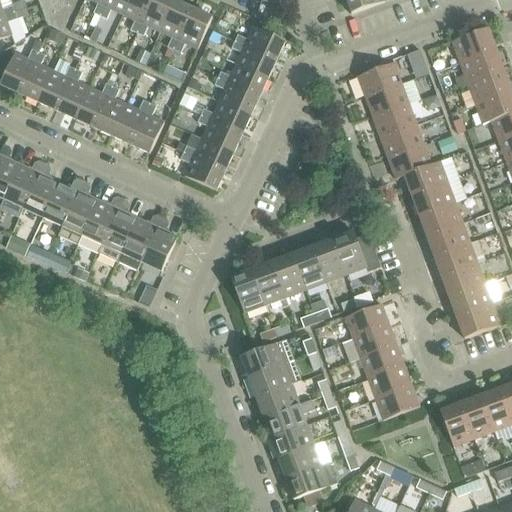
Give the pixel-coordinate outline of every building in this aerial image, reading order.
[(0,0),(0,19),(13,15),(11,8),(11,7),(8,0),(0,0)] [(93,17),(99,20),(107,0),(84,0),(84,1),(97,7),(93,17)] [(111,13),(122,19),(130,0),(107,0),(99,20),(106,23),(111,13)] [(130,34),(136,37),(153,0),(130,0),(122,19),(134,24),(130,34)] [(148,30),(159,36),(174,4),(164,0),(153,0),(136,37),(143,40),(148,30)] [(384,5),(382,0),(344,0),(351,17),(384,5)] [(23,3),(11,7),(11,8),(13,15),(25,11),(25,10),(23,3)] [(173,54),(192,13),(174,4),(159,36),(171,41),(167,51),(173,54)] [(25,11),(13,15),(16,22),(27,18),(25,11)] [(211,22),(192,13),(173,54),(180,57),(185,47),(197,53),(211,22)] [(16,22),(13,15),(0,19),(0,42),(12,38),(7,25),(16,22)] [(237,38),(234,45),(276,64),(285,45),(253,31),(247,43),(237,38)] [(51,34),(47,41),(61,48),(65,38),(52,32),(51,34)] [(94,32),(89,43),(95,46),(100,35),(94,32)] [(452,45),(460,66),(496,53),(488,32),(452,45)] [(34,48),(40,51),(42,46),(36,43),(34,48)] [(241,56),(236,68),(268,82),(276,64),(234,45),(231,52),(241,56)] [(90,50),(85,59),(96,63),(100,55),(90,50)] [(141,52),(135,63),(145,68),(150,56),(141,52)] [(0,88),(19,97),(38,56),(32,53),(27,63),(14,57),(0,88)] [(205,53),(202,59),(212,64),(215,57),(205,53)] [(461,67),(468,87),(504,73),(503,72),(496,53),(460,66),(461,67)] [(19,97),(37,105),(52,74),(41,69),(45,59),(38,56),(19,97)] [(167,67),(163,76),(182,85),(186,76),(167,67)] [(358,81),(366,102),(402,88),(402,87),(394,67),(358,81)] [(221,76),(218,82),(260,101),(268,82),(236,68),(230,80),(221,76)] [(129,69),(126,77),(139,82),(142,75),(129,69)] [(37,105),(56,114),(75,73),(69,70),(64,80),(52,74),(37,105)] [(426,70),(415,74),(418,82),(429,78),(426,70)] [(56,114),(75,123),(90,92),(78,86),(82,76),(75,73),(56,114)] [(468,87),(475,107),(511,94),(511,93),(504,73),(468,87)] [(109,82),(115,85),(118,78),(112,75),(109,82)] [(192,82),(188,90),(198,94),(202,87),(192,82)] [(224,94),(219,105),(251,120),(260,101),(218,82),(214,89),(224,94)] [(366,102),(373,122),(410,108),(421,104),(413,84),(402,88),(366,102)] [(75,123),(93,131),(112,90),(106,87),(102,97),(90,92),(75,123)] [(93,131),(112,140),(126,108),(115,103),(119,93),(112,90),(93,131)] [(483,128),(491,125),(491,124),(511,115),(511,95),(511,94),(475,107),(483,128)] [(184,96),(179,107),(180,108),(192,113),(197,102),(185,96),(184,96)] [(112,140),(131,148),(150,107),(143,104),(139,114),(126,108),(112,140)] [(204,113),(201,119),(243,138),(251,120),(219,105),(213,117),(204,113)] [(156,111),(150,107),(131,148),(150,157),(164,126),(152,120),(156,111)] [(381,142),(417,129),(416,127),(410,108),(373,122),(381,142)] [(491,125),(498,144),(511,139),(511,115),(491,124),(491,125)] [(207,131),(203,141),(235,156),(243,138),(201,119),(198,126),(207,131)] [(454,125),(458,136),(466,133),(462,122),(454,125)] [(388,162),(388,163),(425,149),(424,147),(417,129),(381,142),(388,162)] [(498,145),(506,165),(511,162),(511,139),(498,144),(498,145)] [(187,150),(185,156),(226,175),(235,156),(203,141),(197,154),(187,150)] [(0,200),(3,202),(19,166),(8,161),(11,155),(10,151),(4,148),(0,155),(0,200)] [(396,183),(405,180),(433,170),(432,168),(432,167),(425,149),(388,163),(396,183)] [(217,195),(226,175),(185,156),(181,163),(191,168),(185,180),(217,195)] [(156,158),(152,166),(153,167),(161,170),(164,161),(157,158),(156,158)] [(412,199),(413,201),(456,185),(455,181),(448,163),(441,165),(432,168),(433,170),(405,180),(412,199)] [(20,214),(21,215),(44,166),(40,165),(35,167),(32,172),(19,166),(3,202),(21,211),(20,214)] [(26,213),(43,221),(59,185),(47,180),(50,174),(49,169),(44,166),(21,215),(24,216),(26,213)] [(58,233),(60,234),(83,185),(79,183),(74,185),(71,191),(59,185),(43,221),(60,229),(58,233)] [(78,247),(82,239),(98,204),(87,199),(89,193),(88,187),(83,185),(60,234),(58,237),(78,247)] [(420,219),(420,221),(456,207),(455,205),(455,204),(462,201),(456,185),(413,201),(420,219)] [(97,251),(99,252),(122,203),(117,201),(113,203),(110,210),(98,204),(82,239),(99,247),(97,251)] [(118,265),(121,258),(137,222),(125,217),(128,211),(127,206),(122,203),(99,252),(102,253),(100,257),(118,265)] [(463,225),(456,207),(420,221),(427,240),(428,241),(464,227),(463,225)] [(136,270),(138,271),(162,222),(157,220),(152,222),(149,228),(137,222),(121,258),(138,266),(136,270)] [(166,224),(162,222),(138,271),(141,272),(143,268),(161,276),(177,242),(165,236),(168,230),(166,224)] [(470,244),(464,227),(428,241),(435,260),(435,261),(471,248),(470,244)] [(354,235),(333,243),(347,279),(368,272),(370,277),(382,272),(369,238),(357,242),(354,235)] [(14,238),(8,251),(20,256),(26,243),(14,238)] [(477,242),(470,244),(471,248),(435,261),(442,280),(443,281),(479,268),(478,265),(485,263),(477,242)] [(333,243),(313,250),(327,287),(347,279),(333,243)] [(35,263),(44,267),(51,252),(42,248),(35,263)] [(313,250),(292,258),(306,295),(327,287),(313,250)] [(71,261),(51,252),(44,267),(65,275),(71,261)] [(292,258),(272,265),(286,302),(306,295),(292,258)] [(272,265),(252,273),(266,310),(286,302),(272,265)] [(450,301),(450,302),(487,288),(486,286),(479,268),(443,281),(450,301)] [(78,271),(74,279),(85,284),(88,276),(78,271)] [(245,317),(266,310),(252,273),(232,281),(245,317)] [(458,321),(458,322),(494,308),(493,306),(487,288),(450,302),(458,321)] [(369,297),(356,302),(359,310),(373,305),(369,297)] [(345,316),(359,310),(356,302),(342,307),(345,316)] [(346,322),(354,343),(390,329),(383,308),(346,322)] [(502,329),(494,308),(458,322),(466,342),(502,329)] [(328,312),(314,317),(317,326),(331,321),(328,312)] [(304,331),(317,326),(314,317),(300,322),(304,331)] [(289,327),(274,332),(277,341),(292,335),(289,327)] [(350,366),(361,362),(397,349),(390,329),(354,343),(343,346),(350,366)] [(264,345),(277,341),(274,332),(261,337),(264,345)] [(301,345),(306,359),(316,356),(311,341),(301,345)] [(242,360),(249,380),(294,364),(287,343),(277,347),(242,360)] [(324,361),(334,357),(331,349),(320,352),(324,361)] [(361,362),(368,383),(405,369),(397,349),(361,362)] [(321,368),(316,356),(306,359),(311,372),(321,368)] [(249,380),(257,401),(292,387),(302,383),(294,364),(249,380)] [(368,383),(376,403),(412,390),(405,369),(368,383)] [(315,385),(321,400),(331,396),(326,381),(315,385)] [(257,401),(264,421),(300,408),(292,387),(257,401)] [(511,388),(502,392),(511,417),(511,388)] [(420,411),(412,390),(376,403),(384,425),(420,411)] [(511,417),(502,392),(482,399),(496,435),(498,443),(502,442),(503,445),(511,441),(511,417)] [(336,409),(331,396),(321,400),(326,413),(336,409)] [(482,399),(462,407),(475,443),(496,435),(482,399)] [(455,451),(475,443),(462,407),(441,415),(455,451)] [(264,421),(272,441),(308,428),(300,408),(264,421)] [(331,427),(336,440),(346,436),(341,423),(331,427)] [(272,441),(279,461),(315,448),(308,428),(272,441)] [(336,440),(344,461),(354,457),(353,455),(346,436),(336,440)] [(279,461),(287,481),(330,466),(323,445),(315,448),(279,461)] [(359,470),(354,457),(344,461),(349,474),(359,470)] [(376,474),(390,480),(394,472),(380,465),(376,474)] [(339,487),(330,466),(287,481),(295,504),(307,499),(311,510),(323,506),(319,495),(331,490),(339,487)] [(470,466),(460,470),(465,481),(475,477),(470,466)] [(407,477),(394,472),(390,480),(403,486),(407,477)] [(498,487),(511,481),(511,480),(509,472),(494,478),(498,487)] [(414,492),(429,499),(433,489),(418,482),(414,492)] [(481,483),(469,487),(472,496),(484,492),(481,483)] [(456,502),(472,496),(469,487),(453,493),(456,502)] [(444,494),(433,489),(429,499),(440,504),(444,494)] [(399,511),(401,509),(381,500),(379,503),(375,511),(399,511)]
